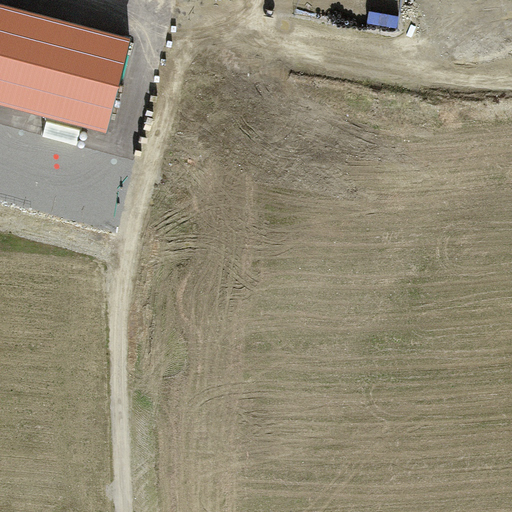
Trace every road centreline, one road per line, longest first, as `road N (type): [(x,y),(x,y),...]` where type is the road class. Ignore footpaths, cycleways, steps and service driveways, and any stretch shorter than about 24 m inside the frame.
road 1 (track): [(78,0),(97,25),(120,511)]
road 2 (track): [(97,25),(313,85),(511,84)]
